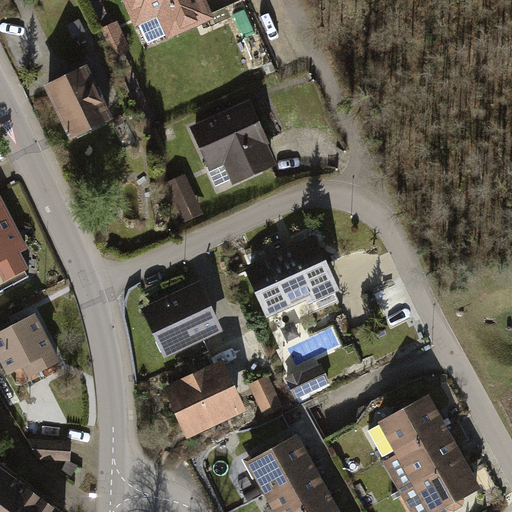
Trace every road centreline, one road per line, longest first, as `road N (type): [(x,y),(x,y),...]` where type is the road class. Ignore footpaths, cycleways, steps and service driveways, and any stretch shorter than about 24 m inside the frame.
road 1 (residential): [(356,199),(399,244),(511,462)]
road 2 (residential): [(90,290),(301,196),(356,199)]
road 3 (residential): [(292,0),(359,149),(356,199)]
road 4 (tertiary): [(112,491),(112,394),(90,290)]
road 5 (tertiary): [(90,290),(8,110)]
road 6 (unknown): [(311,416),(452,352)]
